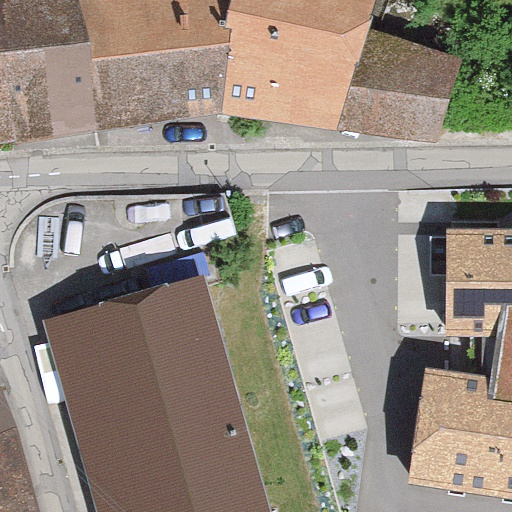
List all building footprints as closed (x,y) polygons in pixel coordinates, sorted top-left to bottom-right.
[(0,0),(0,139),(72,130),(45,0),(0,0)] [(45,0),(72,130),(208,115),(204,0),(45,0)] [(204,0),(208,115),(348,132),(368,29),(376,0),(204,0)] [(368,29),(348,132),(439,140),(454,47),(368,29)] [(511,240),(447,240),(446,345),(495,349),(490,392),(426,379),(408,495),(511,510),(511,240)] [(46,320),(99,511),(270,511),(204,276),(46,320)] [(0,511),(33,511),(2,390),(0,390),(0,511)]
